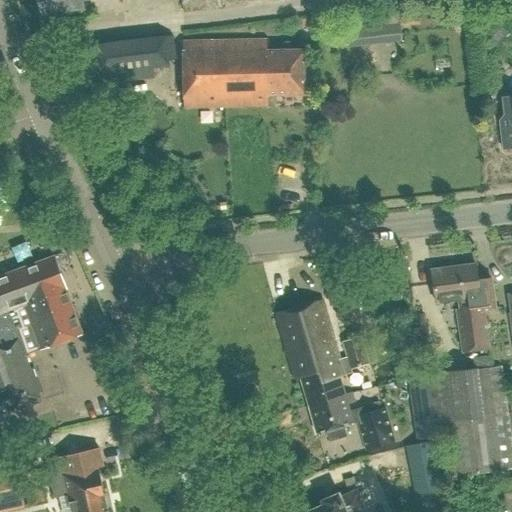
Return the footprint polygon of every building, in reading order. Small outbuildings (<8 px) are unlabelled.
[(37,0),(43,21),(84,10),(82,2),(89,0),(37,0)] [(254,0),(180,0),(183,11),(254,0)] [(176,65),(172,35),(93,46),(99,85),(154,77),(152,68),(176,65)] [(266,40),(216,41),(217,79),(225,79),(226,107),(268,106),(268,95),(304,95),(303,50),(266,51),(266,40)] [(217,79),(216,41),(182,41),(183,108),(226,107),(225,79),(217,79)] [(511,96),(502,98),(504,114),(499,120),(503,149),(511,147),(511,96)] [(0,275),(0,387),(6,386),(15,410),(41,401),(25,355),(82,335),(54,256),(0,275)] [(477,333),(487,332),(484,312),(496,310),(493,290),(479,292),(475,263),(457,266),(459,281),(461,281),(463,297),(469,296),(472,321),(476,321),(477,333)] [(489,349),(487,332),(477,333),(476,321),(472,321),(469,296),(463,297),(461,281),(459,281),(457,266),(431,269),(436,303),(457,300),(458,310),(456,310),(462,353),(489,349)] [(351,299),(342,270),(323,275),(331,304),(351,299)] [(308,407),(344,396),(339,376),(343,375),(342,373),(369,365),(360,336),(342,341),(346,357),(338,359),(321,299),(276,313),(295,378),(299,377),(308,407)] [(490,368),(489,356),(474,358),(476,370),(431,376),(444,477),(511,468),(511,444),(502,366),(490,368)] [(426,377),(407,380),(416,440),(435,437),(426,377)] [(308,407),(316,434),(327,431),(330,440),(345,435),(342,426),(358,422),(366,450),(394,442),(384,408),(360,415),(358,409),(349,412),(344,396),(308,407)] [(425,443),(403,448),(410,482),(432,478),(425,443)] [(102,462),(99,448),(59,458),(58,457),(45,460),(54,498),(68,494),(71,511),(106,511),(96,463),(102,462)] [(16,472),(0,474),(0,511),(24,508),(16,472)] [(43,500),(37,472),(21,475),(27,504),(43,500)] [(364,511),(355,491),(339,498),(338,495),(323,501),(325,505),(309,511),(364,511)]
